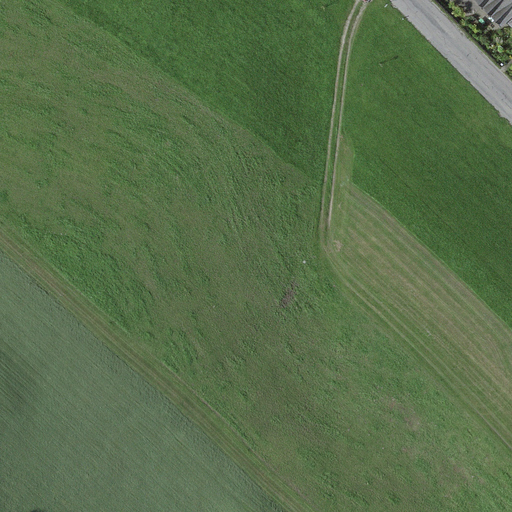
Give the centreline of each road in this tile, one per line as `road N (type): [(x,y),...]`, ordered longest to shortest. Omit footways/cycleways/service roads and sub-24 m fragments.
road 1 (track): [(365,0),(346,40),(321,246)]
road 2 (tertiary): [(511,105),(408,0)]
